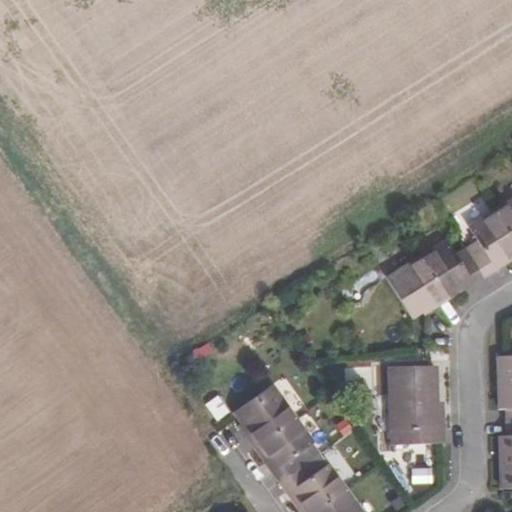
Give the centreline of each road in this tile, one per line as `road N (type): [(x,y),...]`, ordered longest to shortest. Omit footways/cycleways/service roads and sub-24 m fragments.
road 1 (track): [(0,144),(225,444)]
road 2 (residential): [(445,511),(469,466),(466,334),(479,313),(511,291)]
